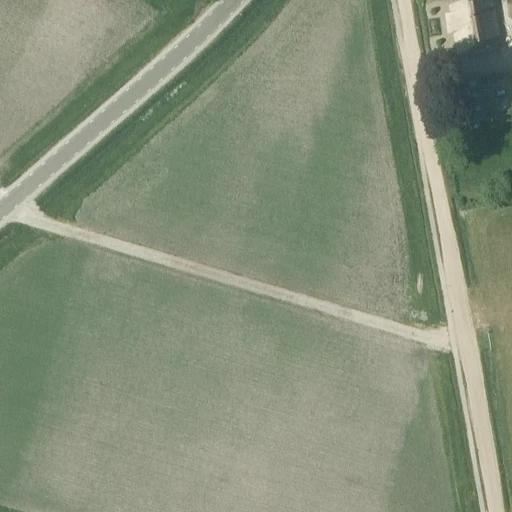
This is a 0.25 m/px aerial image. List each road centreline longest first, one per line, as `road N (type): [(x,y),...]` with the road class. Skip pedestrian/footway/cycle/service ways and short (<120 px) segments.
road 1 (track): [(494,511),(399,0)]
road 2 (unclassified): [(0,206),(232,0)]
